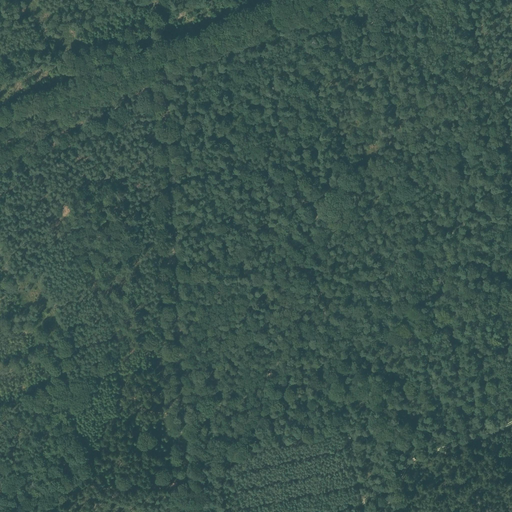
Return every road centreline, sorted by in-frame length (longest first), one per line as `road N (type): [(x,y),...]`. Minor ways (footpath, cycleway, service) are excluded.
road 1 (track): [(365,511),(255,23)]
road 2 (track): [(0,123),(255,23)]
road 3 (track): [(380,511),(411,460),(511,422)]
